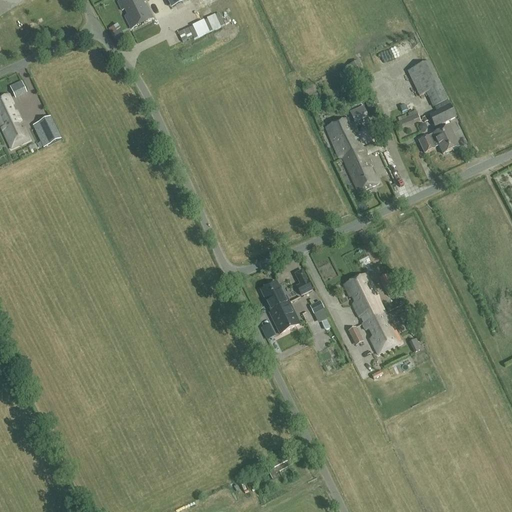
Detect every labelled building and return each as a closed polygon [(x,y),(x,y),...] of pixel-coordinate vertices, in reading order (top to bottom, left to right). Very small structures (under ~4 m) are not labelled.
[(145,3),(143,0),(116,0),(117,1),(118,1),(119,2),(118,3),(122,12),(125,10),(128,15),(125,17),(131,30),(153,19),(146,5),(145,5),(144,4),(145,3)] [(117,25),(108,30),(115,42),(116,41),(119,46),(127,42),(117,25)] [(359,61),(347,67),(368,111),(379,106),(359,61)] [(447,101),(429,63),(408,73),(419,97),(426,93),(433,108),(434,107),(436,112),(429,116),(434,129),(435,128),(437,133),(432,135),(418,142),(424,154),(434,150),(434,148),(438,146),(443,156),(459,148),(449,127),(444,130),(442,125),(456,118),(448,101),(447,101)] [(350,82),(342,86),(353,109),(361,105),(350,82)] [(14,98),(25,92),(21,83),(10,88),(14,98)] [(15,112),(12,106),(13,104),(9,95),(0,99),(0,125),(11,149),(30,140),(25,128),(20,130),(17,124),(21,121),(17,112),(15,112)] [(363,106),(350,112),(355,123),(368,117),(363,106)] [(400,129),(414,124),(419,122),(421,121),(420,120),(418,115),(412,118),(398,123),(400,129)] [(45,132),(37,135),(44,149),(61,141),(50,118),(41,123),(45,132)] [(342,159),(364,149),(363,148),(362,148),(356,134),(354,135),(353,131),(353,130),(348,119),(325,129),(339,159),(342,159)] [(376,142),(365,147),(368,155),(379,150),(376,142)] [(364,149),(342,159),(358,194),(379,184),(375,175),(373,175),(370,170),(372,167),(364,149)] [(395,292),(387,274),(379,278),(387,296),(395,292)] [(362,325),(385,314),(379,303),(376,293),(373,287),(367,277),(366,276),(343,287),(349,299),(352,298),(354,303),(352,305),(362,325)] [(308,282),(297,287),(301,297),(312,292),(308,282)] [(269,307),(271,312),(289,303),(286,298),(284,299),(281,293),(282,293),(280,288),(279,289),(276,284),(260,292),(268,307),(269,307)] [(309,307),(319,323),(328,319),(320,301),(309,307)] [(300,325),(289,303),(271,312),(269,315),(273,322),(274,322),(275,325),(280,335),(300,325)] [(385,314),(362,325),(366,332),(371,331),(374,336),(370,339),(378,355),(402,343),(394,326),(388,328),(386,323),(388,321),(385,314)] [(267,339),(274,336),(268,325),(261,328),(267,339)] [(364,343),(356,328),(348,332),(356,347),(364,343)] [(401,367),(410,362),(406,354),(396,359),(401,367)] [(381,371),(371,376),(373,380),(383,375),(381,371)] [(293,465),(288,456),(261,470),(263,475),(268,472),(272,481),(278,478),(276,474),(293,465)]
